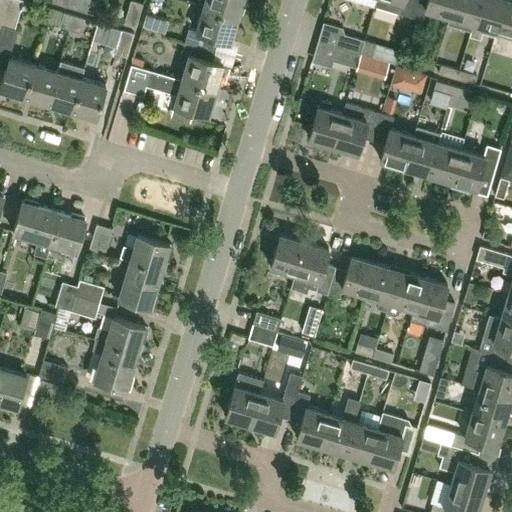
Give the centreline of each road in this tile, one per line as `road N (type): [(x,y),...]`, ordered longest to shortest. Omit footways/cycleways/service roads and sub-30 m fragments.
road 1 (residential): [(472,215),(461,257),(355,225),(366,185),(252,153)]
road 2 (residential): [(241,190),(108,154),(100,190),(0,162)]
road 3 (residential): [(166,435),(241,190)]
road 4 (residential): [(302,511),(266,501),(276,464),(166,435)]
road 5 (residential): [(252,153),(299,0)]
road 6 (residential): [(150,488),(0,449)]
